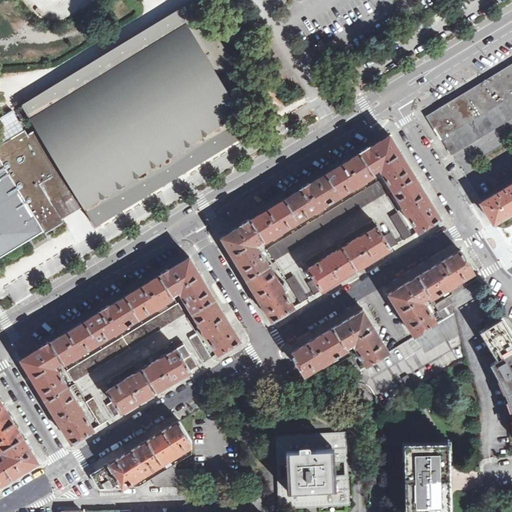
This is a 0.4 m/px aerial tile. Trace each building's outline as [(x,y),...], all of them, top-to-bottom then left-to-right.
[(195,0),(22,105),(37,129),(28,134),(53,176),(49,178),(71,214),(84,206),(96,225),(97,225),(95,221),(96,221),(95,219),(96,219),(111,210),(111,211),(112,210),(112,209),(128,199),(129,201),(130,200),(129,199),(145,189),(146,190),(147,190),(146,188),(162,179),(163,180),(164,179),(163,178),(169,174),(179,168),(180,170),(181,169),(180,167),(183,166),(196,158),(197,159),(198,158),(197,157),(213,147),(214,149),(215,148),(214,147),(230,137),(231,138),(232,138),(231,136),(246,127),(246,128),(247,127),(248,128),(249,127),(251,131),(252,130),(234,102),(235,102),(233,99),(250,89),(221,42),(195,0)] [(511,95),(511,73),(509,68),(475,89),(488,110),(511,95)] [(488,110),(475,89),(470,92),(464,96),(476,117),(488,110)] [(511,95),(488,110),(476,117),(442,138),(452,154),(511,117),(511,95)] [(476,117),(464,96),(435,114),(433,122),(442,138),(476,117)] [(0,257),(71,214),(49,178),(53,176),(28,134),(24,137),(22,133),(0,146),(0,257)] [(263,306),(272,320),(295,307),(284,290),(287,288),(283,282),(280,284),(257,248),(260,245),(258,242),(262,240),(264,242),(275,235),(275,236),(283,232),(282,231),(316,210),(317,211),(325,207),(324,206),(357,186),(358,187),(365,182),(365,181),(375,175),(373,171),(377,168),(380,172),(381,171),(404,206),(403,207),(407,214),(408,214),(418,232),(441,218),(427,196),(403,157),(390,135),(344,163),(306,186),(269,209),(222,237),(236,262),(263,306)] [(379,182),(267,248),(274,260),(386,192),(379,182)] [(511,183),(504,188),(502,186),(499,187),(496,189),(498,192),(481,202),(492,221),(500,216),(502,218),(511,211),(511,183)] [(405,240),(412,235),(398,211),(390,216),(405,240)] [(315,278),(322,290),(350,273),(390,249),(383,237),(377,226),(358,238),(358,236),(350,241),(351,242),(333,253),(333,252),(326,256),(326,257),(308,268),(315,278)] [(383,237),(390,249),(398,244),(391,233),(383,237)] [(334,242),(337,247),(346,241),(343,237),(338,240),(334,242)] [(414,335),(437,322),(422,299),(428,296),(430,299),(448,288),(448,289),(457,283),(456,283),(474,272),(460,250),(438,263),(389,293),(414,335)] [(218,354),(241,340),(229,321),(201,275),(190,257),(145,284),(108,306),(66,332),(21,359),(33,378),(46,400),(68,387),(54,364),(61,360),(63,363),(72,358),(73,359),(82,353),(81,352),(116,331),(116,332),(124,327),(124,326),(156,306),(157,307),(166,302),(165,301),(175,295),(174,293),(179,290),(181,294),(182,293),(203,328),(203,329),(207,336),(208,336),(218,354)] [(305,301),(308,299),(294,275),(286,280),(301,303),(305,301)] [(315,278),(308,282),(315,294),(322,290),(315,278)] [(462,284),(450,291),(452,294),(464,287),(462,284)] [(442,318),(455,310),(451,303),(447,297),(434,305),(442,318)] [(185,313),(178,302),(169,307),(161,313),(67,370),(74,381),(185,313)] [(311,341),(291,352),(305,375),(349,348),(347,346),(353,342),(367,365),(389,352),(363,309),(311,341)] [(346,377),(338,383),(338,384),(343,384),(351,385),(354,383),(359,383),(362,383),(366,384),(368,386),(371,389),(382,407),(465,357),(463,350),(455,310),(442,318),(437,322),(414,335),(415,336),(401,344),(389,352),(367,365),(360,369),(346,377)] [(511,333),(502,318),(481,332),(496,359),(491,363),(496,370),(506,389),(511,406),(511,333)] [(197,333),(190,337),(204,362),(212,357),(197,333)] [(190,354),(183,342),(174,347),(175,349),(182,359),(190,354)] [(189,371),(182,359),(175,349),(158,359),(157,359),(150,363),(150,364),(141,369),(155,392),(168,384),(189,371)] [(198,366),(190,354),(182,359),(189,371),(198,366)] [(338,363),(346,377),(360,369),(352,355),(338,363)] [(114,399),(122,412),(141,400),(155,392),(141,369),(134,374),(133,373),(125,378),(125,379),(108,389),(113,397),(114,399)] [(94,429),(83,411),(84,411),(79,402),(78,403),(68,387),(46,400),(61,424),(72,443),(94,429)] [(0,448),(5,457),(0,459),(0,486),(20,474),(40,462),(0,395),(0,448)] [(85,401),(100,425),(107,421),(108,421),(93,396),(85,401)] [(115,416),(122,412),(114,399),(107,404),(115,416)] [(162,464),(192,445),(192,441),(180,420),(162,431),(156,435),(131,450),(126,453),(108,464),(123,487),(162,464)] [(279,509),(350,505),(347,448),(346,431),(278,435),(275,435),(279,509)] [(447,444),(407,445),(408,511),(448,511),(448,490),(444,490),(444,483),(444,478),(446,478),(446,471),(448,471),(447,444)] [(100,488),(123,487),(108,464),(96,472),(92,474),(100,488)] [(156,486),(169,486),(175,486),(176,486),(176,470),(176,468),(176,464),(166,470),(152,479),(152,480),(156,486)] [(192,469),(183,469),(184,485),(191,485),(192,485),(192,469)]
